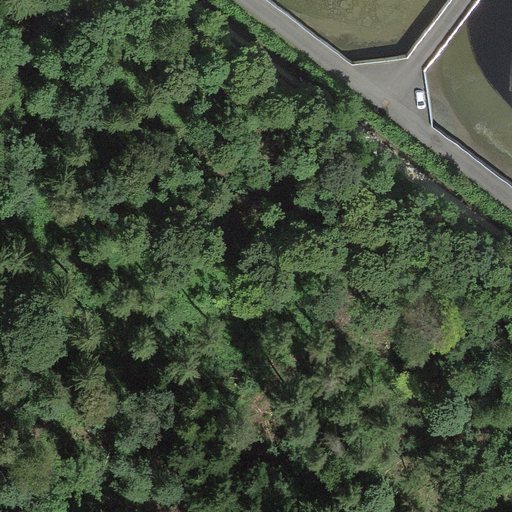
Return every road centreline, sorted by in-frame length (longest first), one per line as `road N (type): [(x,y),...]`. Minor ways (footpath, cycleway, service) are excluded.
road 1 (track): [(164,0),(511,249)]
road 2 (track): [(0,125),(31,45),(70,0)]
